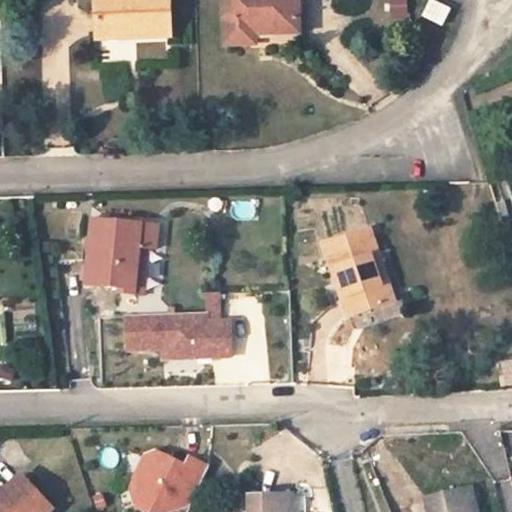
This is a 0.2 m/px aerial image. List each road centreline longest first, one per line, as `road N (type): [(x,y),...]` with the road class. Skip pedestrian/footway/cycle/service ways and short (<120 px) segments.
road 1 (residential): [(0,172),(249,164),(306,153),(373,126),(435,84),(473,34)]
road 2 (residential): [(0,406),(511,403)]
